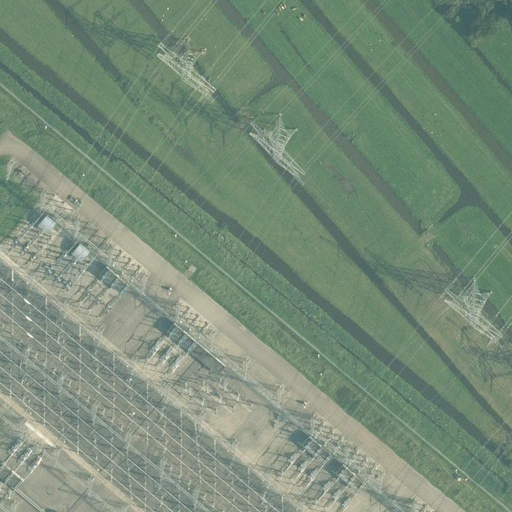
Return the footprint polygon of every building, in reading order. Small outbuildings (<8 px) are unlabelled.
[(130,284),(107,265),(107,264),(100,273),(123,292),(130,284)] [(174,321),(167,330),(218,372),(225,364),(174,321)] [(325,460),(331,452),(309,433),(303,441),(325,460)] [(0,472),(17,487),(24,478),(1,459),(0,460),(0,472)] [(359,487),(365,480),(343,462),(337,469),(359,487)]
